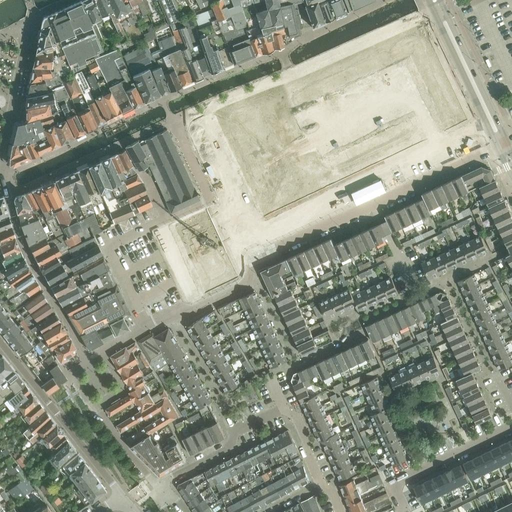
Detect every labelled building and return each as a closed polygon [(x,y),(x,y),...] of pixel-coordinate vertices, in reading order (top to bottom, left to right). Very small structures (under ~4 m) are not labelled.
[(93,0),(82,0),(81,1),(94,27),(92,27),(97,38),(101,37),(96,25),(104,22),(93,0)] [(93,0),(104,22),(111,18),(120,36),(125,34),(119,22),(107,0),(93,0)] [(107,0),(119,22),(127,18),(130,25),(137,21),(135,14),(133,9),(131,10),(127,1),(122,3),(121,0),(107,0)] [(128,0),(127,1),(131,10),(133,9),(135,14),(141,12),(142,15),(147,13),(141,0),(128,0)] [(155,0),(156,0),(158,0),(168,23),(169,26),(170,25),(170,27),(179,24),(183,22),(181,17),(173,0),(155,0)] [(219,0),(216,2),(211,5),(212,9),(218,21),(227,47),(233,64),(255,56),(249,39),(241,42),(238,33),(249,29),(243,9),(254,6),(253,3),(265,0),(264,0),(219,0)] [(249,29),(238,33),(241,42),(249,39),(256,37),(262,54),(274,50),(275,50),(271,33),(271,30),(284,26),(279,6),(280,6),(279,5),(278,0),(264,0),(265,0),(253,3),(254,6),(243,9),(249,29)] [(278,0),(279,5),(280,6),(279,6),(284,26),(286,25),(287,27),(288,32),(289,37),(290,42),(289,42),(290,42),(300,34),(299,30),(302,29),(298,15),(295,15),(293,3),(294,3),(302,1),(303,1),(312,28),(324,22),(318,4),(327,1),(326,0),(278,0)] [(341,0),(328,0),(327,1),(334,19),(347,13),(341,0)] [(343,0),(349,11),(352,10),(372,0),(343,0)] [(42,22),(41,29),(46,28),(47,28),(48,29),(50,28),(54,40),(58,50),(62,49),(69,66),(71,69),(78,66),(81,65),(91,61),(91,60),(95,59),(104,55),(102,52),(97,38),(92,27),(94,27),(81,1),(64,9),(63,9),(61,10),(44,18),(43,19),(42,22)] [(327,1),(318,4),(324,22),(333,19),(334,19),(327,1)] [(195,17),(192,18),(196,30),(199,39),(211,74),(233,64),(227,47),(218,21),(212,9),(200,13),(194,16),(195,17)] [(183,22),(179,24),(203,77),(211,74),(199,39),(196,30),(192,18),(183,22)] [(154,30),(153,30),(156,38),(161,51),(164,58),(169,56),(181,87),(194,81),(181,51),(175,36),(173,36),(172,37),(169,28),(170,27),(170,25),(169,26),(168,23),(165,24),(166,25),(154,30)] [(179,24),(170,27),(173,36),(175,36),(181,51),(194,81),(203,77),(179,24)] [(421,24),(410,29),(415,41),(421,52),(432,47),(421,24)] [(284,26),(271,30),(271,33),(275,50),(284,47),(280,35),(280,34),(281,34),(284,33),(288,32),(287,27),(286,25),(284,26)] [(39,38),(36,53),(44,52),(57,50),(50,28),(48,29),(47,28),(46,28),(41,29),(40,31),(39,31),(38,31),(37,37),(38,37),(39,37),(39,38)] [(410,29),(386,40),(392,52),(415,41),(410,29)] [(143,39),(145,43),(156,38),(153,30),(143,35),(145,38),(143,39)] [(256,37),(249,39),(255,56),(262,54),(256,37)] [(386,40),(374,46),(382,64),(394,59),(386,40)] [(140,49),(124,56),(145,103),(160,96),(149,70),(153,68),(151,63),(154,62),(157,61),(164,58),(161,51),(158,52),(151,55),(148,48),(147,46),(144,47),(140,49)] [(374,46),(362,51),(370,70),(382,64),(374,46)] [(432,48),(413,57),(418,67),(437,58),(432,48)] [(36,53),(33,67),(49,68),(53,68),(54,71),(61,69),(69,66),(62,49),(58,50),(57,50),(44,52),(36,53)] [(104,55),(95,59),(122,114),(133,109),(121,85),(126,83),(125,81),(120,70),(115,60),(122,57),(118,49),(115,50),(104,55)] [(362,51),(350,57),(358,75),(370,70),(362,51)] [(164,58),(157,61),(170,92),(181,87),(169,56),(164,58)] [(122,57),(115,60),(120,70),(125,81),(126,83),(121,85),(133,109),(144,104),(126,67),(122,57)] [(350,57),(338,62),(346,81),(358,75),(350,57)] [(437,58),(418,67),(423,77),(442,68),(437,58)] [(93,64),(89,67),(91,71),(92,73),(97,83),(114,118),(122,114),(95,59),(91,60),(91,61),(93,64)] [(153,68),(149,70),(160,96),(170,92),(157,61),(154,62),(151,63),(153,68)] [(338,62),(325,67),(334,86),(346,81),(338,62)] [(29,84),(44,80),(44,79),(53,77),(58,75),(57,73),(55,73),(54,71),(51,72),(49,68),(33,67),(29,84)] [(325,67),(313,73),(322,91),(334,86),(325,67)] [(442,68),(423,77),(428,88),(429,87),(447,78),(442,67),(442,68)] [(91,71),(85,73),(93,89),(97,97),(95,98),(107,122),(114,118),(97,83),(92,73),(91,71)] [(82,72),(75,76),(83,94),(97,127),(106,122),(90,91),(91,90),(82,72)] [(313,73),(301,78),(310,97),(322,91),(313,73)] [(29,84),(27,97),(53,92),(64,87),(61,81),(58,75),(53,77),(44,79),(44,80),(29,84)] [(72,77),(61,81),(64,87),(69,97),(70,100),(72,99),(83,94),(75,76),(72,77)] [(301,78),(289,84),(298,102),(310,97),(301,78)] [(447,78),(429,87),(433,97),(452,88),(447,78)] [(289,84),(277,89),(286,108),(298,102),(289,84)] [(27,97),(25,107),(56,101),(59,102),(64,100),(69,97),(64,87),(53,92),(27,97)] [(235,103),(215,113),(265,217),(330,185),(321,166),(317,157),(315,153),(309,156),(293,124),(291,119),(286,108),(277,89),(277,88),(259,96),(258,94),(236,105),(235,103)] [(452,88),(433,97),(438,107),(457,98),(452,88)] [(83,94),(72,99),(79,114),(78,115),(87,132),(97,127),(83,94)] [(457,98),(438,107),(443,118),(462,109),(457,98)] [(56,101),(25,107),(25,122),(39,118),(48,115),(61,110),(56,101)] [(86,133),(74,110),(69,113),(68,111),(70,110),(66,103),(61,105),(67,121),(76,138),(86,133)] [(462,109),(443,118),(448,128),(467,119),(462,109)] [(61,110),(48,115),(61,145),(74,139),(61,110)] [(39,138),(32,141),(38,155),(61,145),(48,115),(39,118),(44,130),(37,132),(39,138)] [(12,144),(9,164),(13,167),(38,155),(32,141),(39,138),(37,132),(44,130),(39,118),(25,122),(17,125),(12,144)] [(414,122),(404,127),(413,145),(423,140),(414,122)] [(404,127),(393,132),(402,150),(413,145),(404,127)] [(171,139),(167,130),(145,140),(145,142),(153,159),(176,149),(171,139)] [(393,132),(383,137),(392,155),(402,150),(393,132)] [(383,137),(373,142),(382,160),(392,155),(383,137)] [(153,159),(145,142),(139,144),(138,142),(126,147),(139,172),(148,168),(150,167),(148,162),(153,159)] [(373,142),(363,147),(371,165),(382,160),(373,142)] [(363,147),(352,152),(361,170),(371,165),(363,147)] [(194,190),(188,176),(176,149),(153,159),(148,162),(150,167),(171,214),(200,200),(195,189),(194,190)] [(136,173),(124,151),(110,158),(121,182),(123,181),(123,180),(136,173)] [(352,152),(342,156),(351,175),(361,170),(352,152)] [(342,156),(332,161),(340,180),(351,175),(342,156)] [(111,188),(116,199),(120,197),(122,195),(121,192),(142,182),(137,175),(123,181),(121,182),(110,158),(100,162),(111,188)] [(332,161),(321,166),(330,185),(340,180),(332,161)] [(105,202),(109,213),(120,209),(120,208),(130,204),(147,195),(144,184),(124,192),(127,198),(117,202),(116,199),(111,188),(100,162),(88,167),(100,193),(105,202)] [(100,193),(88,167),(77,172),(89,198),(93,207),(105,202),(100,193)] [(496,181),(491,170),(482,167),(471,172),(478,188),(480,187),(480,188),(496,181)] [(89,198),(77,172),(66,177),(84,217),(95,212),(93,207),(89,198)] [(469,192),(478,188),(471,172),(461,176),(469,192)] [(469,192),(461,176),(452,181),(459,196),(469,192)] [(89,226),(93,236),(103,231),(102,230),(99,228),(93,214),(85,218),(84,217),(66,177),(56,182),(66,202),(67,206),(66,207),(67,208),(73,223),(78,221),(83,230),(87,227),(89,226)] [(459,196),(452,181),(443,185),(450,200),(459,196)] [(500,190),(496,181),(480,188),(484,197),(500,190)] [(61,225),(67,238),(77,233),(77,232),(83,230),(78,221),(73,223),(67,208),(66,207),(67,206),(66,202),(56,182),(55,183),(55,182),(42,188),(52,208),(60,204),(62,209),(54,212),(61,225)] [(450,200),(443,185),(432,190),(440,205),(450,200)] [(54,212),(52,208),(42,188),(32,192),(43,213),(51,229),(61,225),(54,212)] [(440,205),(432,190),(422,194),(424,199),(425,199),(430,210),(440,205)] [(505,200),(500,190),(484,197),(489,208),(505,200)] [(43,213),(32,192),(24,195),(31,211),(36,209),(41,214),(43,213)] [(31,211),(24,195),(16,197),(15,201),(21,223),(35,218),(31,211)] [(151,207),(149,202),(147,195),(130,204),(135,215),(151,207)] [(0,216),(9,213),(3,196),(0,197),(0,216)] [(425,199),(424,199),(415,203),(423,219),(432,214),(430,210),(425,199)] [(494,218),(511,209),(511,206),(508,207),(505,200),(489,208),(494,218)] [(423,219),(415,203),(405,208),(412,224),(417,222),(419,227),(425,224),(423,219)] [(135,215),(130,204),(120,208),(120,209),(109,213),(114,224),(135,215)] [(412,224),(405,208),(395,213),(402,228),(412,224)] [(511,220),(511,215),(511,213),(511,211),(511,209),(494,218),(498,227),(511,220)] [(0,231),(11,226),(9,215),(9,213),(0,216),(0,231)] [(206,213),(185,223),(208,273),(199,277),(206,292),(237,277),(206,213)] [(402,228),(395,213),(385,217),(387,221),(392,232),(392,233),(402,228)] [(41,226),(40,224),(43,223),(40,216),(37,217),(35,218),(21,223),(25,234),(41,226)] [(511,231),(511,220),(498,227),(502,237),(511,231)] [(369,230),(376,246),(386,241),(383,236),(390,233),(392,232),(387,221),(384,222),(378,225),(369,230)] [(48,236),(44,225),(41,226),(25,234),(29,246),(45,238),(48,236)] [(34,257),(39,266),(61,254),(59,250),(61,249),(61,248),(63,246),(64,248),(67,246),(68,247),(81,241),(79,238),(84,236),(84,238),(90,235),(88,231),(87,227),(83,230),(77,232),(77,233),(67,238),(64,240),(54,245),(55,246),(51,248),(34,257)] [(0,244),(15,237),(12,228),(0,234),(0,244)] [(376,246),(369,230),(360,234),(368,250),(376,246)] [(511,231),(502,237),(507,248),(511,245),(511,231)] [(368,250),(360,234),(352,238),(359,254),(368,250)] [(5,259),(21,250),(15,237),(0,244),(0,261),(1,261),(5,259)] [(68,258),(69,260),(73,258),(97,245),(94,237),(68,250),(69,252),(68,252),(69,254),(67,255),(68,258)] [(488,252),(481,237),(471,241),(478,257),(488,252)] [(55,246),(54,245),(51,238),(47,241),(45,238),(29,246),(34,257),(51,248),(55,246)] [(359,254),(352,238),(343,242),(350,258),(359,254)] [(338,254),(334,246),(335,246),(332,239),(322,243),(330,258),(338,254)] [(478,257),(471,241),(461,246),(468,261),(478,257)] [(350,258),(343,242),(335,246),(334,246),(338,254),(341,262),(350,258)] [(330,258),(322,243),(314,247),(321,262),(330,258)] [(43,274),(49,284),(65,275),(73,271),(103,254),(97,245),(73,258),(69,260),(62,264),(43,274)] [(468,261),(461,246),(451,250),(459,266),(468,261)] [(321,262),(314,247),(305,251),(312,266),(321,262)] [(5,269),(24,259),(21,250),(5,259),(1,261),(0,261),(0,271),(3,270),(5,269)] [(39,266),(43,273),(61,262),(68,258),(67,255),(69,254),(68,252),(69,252),(68,250),(61,254),(39,266)] [(459,266),(451,250),(442,255),(449,270),(459,266)] [(312,266),(305,251),(296,256),(303,270),(312,266)] [(442,255),(432,259),(439,275),(449,270),(442,255)] [(303,270),(296,256),(285,261),(292,275),(303,270)] [(55,296),(109,270),(103,258),(71,276),(63,280),(50,287),(55,296)] [(0,285),(8,279),(29,266),(24,259),(5,269),(3,270),(0,271),(0,285)] [(439,275),(432,259),(421,264),(428,280),(439,275)] [(284,279),(287,277),(288,280),(293,277),(292,275),(285,261),(262,272),(273,297),(276,296),(291,288),(297,285),(295,281),(286,285),(284,279)] [(500,272),(496,265),(492,267),(496,274),(500,272)] [(0,286),(4,293),(32,272),(29,266),(8,279),(0,285),(0,286)] [(81,296),(102,286),(104,291),(116,285),(109,270),(55,296),(62,306),(81,296)] [(8,299),(36,279),(32,272),(4,293),(8,299)] [(479,284),(475,274),(474,274),(463,279),(459,281),(463,291),(479,284)] [(399,293),(391,277),(381,281),(388,297),(399,293)] [(15,308),(41,289),(36,279),(8,299),(15,308)] [(388,297),(381,281),(371,286),(379,302),(388,297)] [(484,294),(479,284),(463,291),(468,301),(484,294)] [(81,336),(81,337),(100,326),(108,322),(121,314),(124,320),(131,316),(116,285),(104,291),(94,296),(97,302),(87,307),(68,317),(81,336)] [(63,309),(68,317),(87,307),(97,302),(94,296),(104,291),(102,286),(81,296),(82,298),(63,309)] [(379,302),(371,286),(361,291),(369,307),(379,302)] [(296,298),(291,288),(276,296),(280,305),(296,298)] [(356,305),(352,295),(349,288),(339,293),(347,309),(355,305),(356,305)] [(369,307),(361,291),(352,295),(356,305),(355,305),(358,311),(369,307)] [(30,314),(48,301),(42,292),(17,311),(20,314),(21,317),(23,319),(30,314)] [(260,302),(256,292),(240,299),(244,309),(260,302)] [(436,313),(444,294),(440,292),(419,302),(423,312),(433,307),(436,313)] [(347,309),(339,293),(329,298),(337,314),(347,309)] [(458,316),(448,295),(444,294),(436,313),(443,310),(448,321),(458,316)] [(488,304),(484,294),(468,301),(472,311),(488,304)] [(300,308),(296,299),(296,298),(280,305),(285,315),(300,308)] [(337,314),(329,298),(319,302),(327,318),(337,314)] [(244,309),(240,299),(218,309),(224,319),(244,309)] [(32,328),(54,312),(49,304),(48,301),(30,314),(23,319),(20,321),(28,332),(31,330),(32,328)] [(265,312),(260,302),(244,309),(249,319),(265,312)] [(426,318),(423,312),(419,302),(410,306),(417,322),(426,318)] [(493,314),(488,304),(472,311),(477,321),(493,314)] [(0,319),(8,313),(8,312),(6,312),(1,306),(0,307),(0,319)] [(417,322),(410,306),(401,310),(408,326),(417,322)] [(305,318),(300,308),(285,315),(290,325),(305,318)] [(222,320),(216,310),(202,318),(208,329),(222,320)] [(408,326),(401,310),(392,315),(400,330),(408,326)] [(269,321),(265,312),(249,319),(253,329),(269,321)] [(0,331),(0,332),(14,321),(9,316),(10,315),(8,313),(0,319),(0,331)] [(42,333),(61,322),(55,313),(33,329),(32,328),(31,330),(31,331),(38,337),(42,335),(42,334),(42,333)] [(129,330),(124,320),(121,314),(108,322),(111,327),(116,337),(129,330)] [(497,324),(493,314),(477,321),(481,331),(497,324)] [(400,330),(392,315),(384,318),(391,334),(400,330)] [(461,325),(458,316),(448,321),(441,324),(445,332),(461,325)] [(208,329),(202,318),(187,327),(193,337),(208,329)] [(309,328),(305,318),(290,325),(294,335),(309,328)] [(391,334),(384,318),(375,323),(382,338),(391,334)] [(7,340),(22,329),(21,327),(19,328),(14,321),(0,332),(7,340)] [(274,331),(269,321),(253,329),(258,339),(274,331)] [(71,339),(61,322),(42,333),(42,334),(42,335),(38,337),(41,341),(30,350),(39,362),(47,356),(46,355),(52,350),(71,339)] [(116,337),(111,327),(108,322),(100,326),(102,331),(97,334),(102,344),(116,337)] [(382,338),(375,323),(366,327),(373,343),(382,338)] [(502,333),(497,324),(481,331),(486,341),(502,333)] [(465,333),(461,325),(445,332),(449,341),(465,333)] [(102,344),(97,334),(102,331),(100,326),(81,337),(89,351),(102,344)] [(13,348),(27,338),(30,335),(26,331),(24,327),(22,329),(7,340),(13,348)] [(314,337),(309,328),(294,335),(299,344),(314,337)] [(185,354),(169,329),(158,335),(152,333),(139,341),(157,371),(169,363),(185,354)] [(213,338),(208,329),(193,337),(198,346),(213,338)] [(334,340),(329,330),(314,337),(319,347),(334,340)] [(278,341),(274,331),(258,339),(262,348),(278,341)] [(470,342),(465,333),(449,341),(453,350),(470,342)] [(506,343),(502,333),(486,341),(490,350),(506,343)] [(19,357),(33,346),(30,342),(33,339),(30,335),(27,338),(13,348),(19,357)] [(319,347),(314,337),(299,344),(303,354),(319,347)] [(219,347),(213,338),(198,346),(204,356),(219,347)] [(75,354),(77,349),(71,339),(52,350),(61,363),(69,359),(68,358),(75,354)] [(376,355),(368,340),(359,344),(367,360),(376,355)] [(283,351),(278,341),(262,348),(267,358),(283,351)] [(138,347),(135,342),(127,347),(126,347),(111,356),(128,384),(143,374),(141,370),(149,365),(141,352),(135,355),(133,352),(138,347)] [(474,351),(470,342),(453,350),(457,359),(474,351)] [(511,353),(506,343),(490,350),(495,360),(511,353)] [(367,360),(359,344),(350,348),(358,364),(367,360)] [(224,356),(219,347),(204,356),(209,365),(224,356)] [(358,364),(350,348),(342,352),(349,367),(358,364)] [(287,361),(283,351),(267,358),(271,368),(287,361)] [(478,360),(474,351),(457,359),(461,367),(478,360)] [(349,367),(342,352),(333,356),(340,372),(349,367)] [(511,364),(511,355),(511,353),(495,360),(499,370),(511,364)] [(190,364),(185,354),(169,363),(175,373),(190,364)] [(67,379),(58,365),(56,362),(50,355),(45,360),(42,362),(49,371),(50,371),(54,376),(43,385),(49,393),(67,379)] [(0,405),(7,400),(10,397),(25,386),(18,377),(14,372),(15,372),(2,356),(0,357),(0,405)] [(230,365),(224,356),(209,365),(215,374),(230,365)] [(340,372),(333,356),(324,360),(332,376),(340,372)] [(441,374),(434,358),(425,362),(433,378),(441,374)] [(332,376),(324,360),(316,364),(320,373),(323,380),(332,376)] [(482,369),(478,360),(461,367),(465,375),(465,376),(473,372),(473,373),(482,369)] [(433,378),(425,362),(416,366),(424,382),(433,378)] [(196,373),(190,364),(175,373),(181,382),(196,373)] [(310,378),(320,373),(316,364),(295,374),(293,377),(313,385),(310,378)] [(220,383),(235,374),(230,365),(215,374),(220,383)] [(424,382),(416,366),(408,370),(415,386),(424,382)] [(156,376),(152,370),(144,375),(143,374),(128,384),(132,390),(132,391),(142,385),(145,383),(156,376)] [(415,386),(408,370),(399,374),(406,390),(415,386)] [(477,381),(473,373),(473,372),(465,376),(465,375),(456,379),(461,388),(477,381)] [(186,392),(201,382),(196,373),(181,382),(186,392)] [(241,385),(235,374),(220,383),(226,393),(241,385)] [(406,390),(399,374),(389,378),(397,394),(406,390)] [(311,398),(306,388),(313,385),(293,377),(291,380),(301,402),(311,398)] [(382,387),(377,377),(361,384),(366,394),(382,387)] [(481,390),(477,381),(461,388),(465,397),(481,390)] [(192,401),(207,391),(201,382),(186,392),(192,401)] [(142,413),(166,397),(168,396),(164,389),(153,396),(153,397),(151,398),(148,392),(149,391),(145,383),(142,385),(132,391),(132,390),(129,392),(131,394),(135,402),(141,411),(142,413)] [(31,394),(25,386),(10,397),(7,400),(14,408),(31,394)] [(386,397),(382,387),(366,394),(371,404),(386,397)] [(485,399),(481,390),(465,397),(469,406),(485,399)] [(213,401),(207,391),(192,401),(198,410),(199,409),(208,404),(213,401)] [(21,415),(37,402),(31,394),(14,408),(13,408),(12,410),(14,413),(17,410),(21,415)] [(131,394),(106,409),(111,417),(135,402),(131,394)] [(322,405),(317,395),(311,398),(301,402),(306,412),(322,405)] [(160,411),(171,404),(166,397),(142,413),(145,418),(146,420),(160,411)] [(391,407),(386,397),(371,404),(375,413),(375,414),(387,409),(391,407)] [(489,407),(485,399),(469,406),(473,415),(489,407)] [(356,411),(351,401),(347,403),(351,413),(356,411)] [(29,422),(44,410),(37,402),(21,415),(20,416),(26,424),(29,422)] [(178,416),(171,404),(160,411),(163,415),(168,423),(178,416)] [(217,422),(208,404),(199,409),(208,426),(217,422)] [(326,415),(322,405),(306,412),(311,422),(326,415)] [(493,416),(489,407),(473,415),(477,424),(493,416)] [(391,419),(387,409),(375,414),(375,413),(370,415),(375,426),(391,419)] [(145,418),(142,413),(141,411),(117,426),(121,433),(145,418)] [(27,439),(51,420),(45,412),(23,432),(27,436),(25,437),(27,439)] [(150,435),(168,423),(163,415),(145,427),(150,435)] [(331,425),(326,415),(311,422),(315,433),(331,425)] [(396,428),(391,419),(375,426),(380,436),(396,428)] [(42,437),(56,426),(51,420),(27,439),(28,441),(30,440),(31,442),(40,435),(42,437)] [(225,438),(217,422),(208,426),(216,442),(225,438)] [(335,434),(331,425),(315,433),(320,441),(322,440),(335,434)] [(49,446),(62,435),(56,426),(42,437),(39,440),(41,442),(39,444),(44,449),(49,446)] [(208,426),(200,430),(208,446),(216,442),(208,426)] [(132,446),(150,435),(145,427),(127,439),(132,446)] [(400,438),(396,428),(380,436),(384,446),(400,438)] [(208,446),(200,430),(191,434),(199,450),(208,446)] [(281,434),(293,459),(300,456),(298,452),(295,444),(288,431),(281,434)] [(369,441),(365,431),(360,433),(365,442),(369,441)] [(342,443),(337,433),(335,434),(322,440),(327,450),(342,443)] [(199,450),(191,434),(182,439),(190,455),(199,450)] [(293,459),(281,434),(274,438),(281,451),(286,462),(290,461),(293,459)] [(55,452),(68,442),(62,435),(49,446),(44,449),(50,456),(55,452)] [(138,453),(153,439),(150,435),(132,446),(138,453)] [(186,459),(177,443),(174,435),(166,440),(171,447),(163,452),(149,463),(149,465),(151,467),(153,467),(156,470),(156,472),(158,474),(160,474),(163,474),(186,459)] [(163,452),(154,438),(153,439),(138,453),(140,455),(140,457),(142,459),(144,459),(149,463),(163,452)] [(286,462),(281,451),(274,438),(267,441),(279,466),(281,465),(284,463),(286,462)] [(405,448),(400,438),(384,446),(389,456),(405,448)] [(279,466),(267,441),(260,445),(267,458),(271,456),(273,461),(269,463),(273,469),(275,468),(279,466)] [(511,444),(510,441),(501,445),(509,461),(511,459),(511,444)] [(58,465),(75,451),(68,442),(55,452),(50,456),(48,458),(56,467),(58,465)] [(347,453),(342,443),(327,450),(331,460),(347,453)] [(263,460),(267,458),(260,445),(253,448),(263,466),(266,473),(268,472),(273,469),(269,463),(266,465),(263,460)] [(501,445),(492,450),(500,465),(509,461),(501,445)] [(259,476),(261,475),(266,473),(263,466),(253,448),(247,451),(254,465),(257,463),(260,469),(257,471),(259,476)] [(409,458),(405,448),(389,456),(393,465),(409,458)] [(492,450),(483,454),(490,470),(500,465),(492,450)] [(257,471),(254,465),(247,451),(240,455),(249,473),(252,480),(254,479),(259,476),(257,471)] [(351,463),(347,453),(331,460),(335,470),(351,463)] [(69,474),(84,462),(77,454),(62,466),(69,474)] [(483,454),(473,459),(481,474),(490,470),(483,454)] [(249,473),(240,455),(233,458),(239,472),(244,470),(247,477),(243,479),(245,483),(248,482),(252,480),(249,473)] [(235,474),(239,472),(233,458),(226,462),(235,480),(238,487),(241,485),(245,483),(243,479),(239,481),(235,474)] [(473,459),(464,463),(472,479),(481,474),(473,459)] [(74,482),(90,470),(84,462),(69,474),(74,482)] [(235,480),(226,462),(219,465),(226,479),(229,477),(233,483),(229,485),(230,487),(232,490),(235,489),(238,487),(235,480)] [(290,466),(292,470),(300,486),(309,482),(302,462),(298,464),(296,462),(290,466)] [(281,465),(285,471),(294,489),(300,486),(292,470),(289,472),(284,463),(281,465)] [(356,473),(351,463),(335,470),(340,480),(356,473)] [(223,480),(226,479),(219,465),(212,469),(221,487),(225,494),(228,492),(232,490),(230,487),(226,488),(222,481),(223,480)] [(294,489),(285,471),(281,465),(279,466),(275,468),(280,479),(287,493),(294,489)] [(461,465),(452,469),(460,485),(469,480),(461,465)] [(287,493),(280,479),(275,468),(273,469),(268,472),(271,478),(281,496),(287,493)] [(221,487),(212,469),(205,472),(212,485),(216,483),(220,492),(217,493),(219,497),(221,496),(225,494),(221,487)] [(452,469),(443,474),(450,490),(460,485),(452,469)] [(77,491),(95,477),(90,470),(74,482),(70,486),(75,493),(77,491)] [(281,496),(271,478),(268,472),(266,473),(261,475),(267,486),(274,500),(281,496)] [(183,495),(200,483),(206,479),(203,473),(197,476),(179,485),(178,488),(183,495)] [(345,495),(381,479),(379,474),(365,481),(356,484),(355,479),(354,480),(353,477),(342,482),(342,485),(341,485),(345,495)] [(443,474),(433,478),(441,494),(450,490),(443,474)] [(274,500),(267,486),(261,475),(259,476),(254,479),(267,503),(274,500)] [(82,498),(100,483),(95,477),(77,491),(82,498)] [(433,478),(424,483),(432,499),(441,494),(433,478)] [(19,488),(28,482),(25,479),(23,480),(17,485),(19,488)] [(187,501),(205,489),(210,486),(206,479),(200,483),(183,495),(187,501)] [(267,503),(254,479),(252,480),(248,482),(253,493),(260,507),(267,503)] [(360,493),(369,490),(383,483),(381,479),(345,495),(349,504),(362,498),(360,493)] [(22,492),(30,486),(28,482),(19,488),(22,492)] [(260,507),(253,493),(248,482),(245,483),(241,485),(245,492),(254,510),(260,507)] [(86,505),(106,490),(100,483),(82,498),(80,499),(86,505)] [(424,483),(415,487),(422,503),(432,499),(424,483)] [(11,494),(19,488),(17,485),(9,491),(11,494)] [(148,495),(140,485),(130,493),(138,502),(148,495)] [(250,511),(254,510),(245,492),(241,485),(238,487),(235,489),(246,511),(250,511)] [(24,495),(33,489),(30,486),(22,492),(24,495)] [(205,499),(215,493),(210,486),(205,489),(187,501),(192,508),(205,499)] [(14,498),(22,492),(19,488),(11,494),(14,498)] [(246,511),(235,489),(232,490),(228,492),(231,499),(238,511),(246,511)] [(16,501),(24,495),(22,492),(14,498),(16,501)] [(238,511),(231,499),(228,492),(225,494),(221,496),(222,497),(226,505),(227,507),(229,511),(238,511)] [(194,511),(201,511),(214,503),(219,500),(219,499),(215,493),(205,499),(192,508),(194,511)] [(351,511),(356,511),(389,498),(387,493),(373,500),(364,503),(362,498),(349,504),(351,511)] [(321,511),(315,495),(302,502),(306,511),(321,511)] [(215,511),(226,505),(222,497),(219,499),(219,500),(214,503),(201,511),(215,511)] [(368,511),(376,509),(391,503),(389,498),(356,511),(368,511)] [(52,511),(47,505),(42,509),(38,503),(33,506),(28,510),(29,511),(52,511)] [(304,511),(300,503),(293,507),(295,511),(304,511)]
